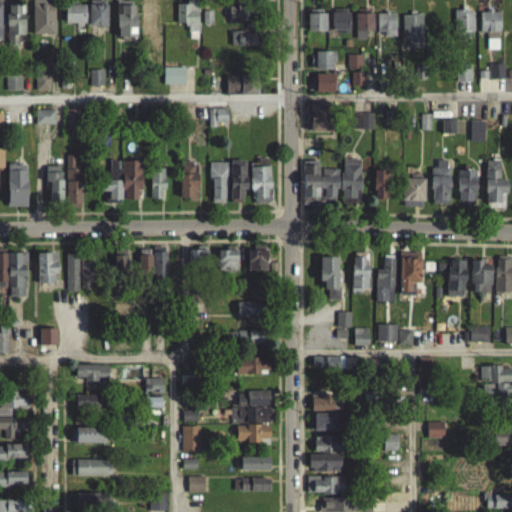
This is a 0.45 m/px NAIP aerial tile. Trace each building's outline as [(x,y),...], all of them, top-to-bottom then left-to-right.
[(53,4),(31,4),(31,40),(54,40),(53,4)] [(176,29),(186,28),(186,37),(197,37),(197,5),(186,5),(186,9),(176,10),(176,29)] [(133,41),(134,6),(116,6),(115,41),(133,41)] [(106,7),(88,7),(87,32),(105,33),(106,7)] [(228,28),(251,28),(250,7),(227,8),(228,28)] [(23,41),(22,10),(5,10),(6,53),(17,53),(16,41),(23,41)] [(84,10),(64,10),(63,30),(84,30),(84,10)] [(141,39),(153,40),(154,11),(141,10),(141,39)] [(212,16),(202,16),(202,30),(211,30),(212,16)] [(471,16),(453,16),(454,46),(472,46),(471,16)] [(498,17),(479,17),(478,38),(486,38),(486,55),(498,55),(498,17)] [(348,38),(348,19),(330,18),(330,37),(348,38)] [(372,36),(371,18),(354,19),(355,45),(364,45),(364,36),(372,36)] [(395,40),(395,19),(376,18),(376,40),(395,40)] [(421,18),(401,19),(402,53),(422,53),(421,18)] [(306,37),(325,37),(325,19),(306,20),(306,37)] [(229,37),(230,51),(256,50),(255,36),(229,37)] [(314,75),(331,75),(331,57),(314,57),(314,75)] [(360,60),(346,60),(346,74),(360,74),(360,60)] [(502,70),(488,69),(488,84),(502,84),(502,70)] [(470,87),(470,70),(455,70),(455,87),(470,87)] [(163,90),(184,90),(184,73),(162,73),(163,90)] [(88,75),(89,92),(103,92),(102,75),(88,75)] [(351,91),(361,91),(361,77),(351,77),(351,91)] [(332,79),(314,79),(314,97),(333,97),(332,79)] [(49,80),(35,80),(35,95),(48,96),(49,80)] [(225,81),(225,101),(261,100),(261,80),(225,81)] [(20,96),(20,82),(5,82),(5,96),(20,96)] [(305,137),(329,137),(329,109),(306,109),(305,137)] [(225,114),(207,114),(208,130),(225,130),(225,114)] [(34,116),(34,130),(54,130),(54,115),(34,116)] [(64,130),(78,130),(79,115),(64,115),(64,130)] [(371,135),(372,119),(352,118),(352,135),(371,135)] [(453,126),(440,125),(440,139),(453,139),(453,126)] [(468,147),(483,147),(484,127),(469,126),(468,147)] [(107,185),(119,185),(120,166),(108,165),(107,185)] [(358,210),(359,165),(341,165),(339,209),(358,210)] [(430,210),(446,210),(447,166),(435,165),(435,174),(431,174),(430,210)] [(121,166),(121,204),(140,205),(141,167),(121,166)] [(244,166),(228,166),(229,209),(241,208),(241,196),(245,196),(244,166)] [(250,209),(270,209),(269,166),(249,166),(250,209)] [(318,166),(302,166),(301,210),(316,211),(318,166)] [(504,214),(505,186),(498,185),(498,167),(485,166),(484,213),(504,214)] [(197,205),(196,168),(179,168),(179,205),(197,205)] [(209,208),(225,208),(224,168),(209,168),(209,208)] [(6,212),(26,212),(25,170),(5,171),(6,212)] [(44,172),(45,207),(61,207),(60,171),(44,172)] [(149,204),(161,204),(161,196),(164,196),(164,174),(149,174),(149,204)] [(319,207),(335,207),(336,174),(319,174),(319,207)] [(373,205),(385,205),(385,176),(372,176),(373,205)] [(475,177),(457,176),(456,207),(474,207),(475,177)] [(400,212),(422,212),(423,185),(401,184),(400,212)] [(105,208),(120,209),(120,186),(100,186),(100,197),(105,197),(105,208)] [(180,290),(181,253),(167,252),(166,290),(180,290)] [(152,287),(165,287),(164,253),(151,253),(152,287)] [(246,277),(265,276),(264,253),(245,253),(246,277)] [(150,255),(138,255),(137,284),(150,284),(150,255)] [(207,273),(206,255),(186,256),(187,273),(207,273)] [(235,255),(216,256),(217,276),(236,276),(235,255)] [(24,302),(24,258),(6,258),(7,302),(24,302)] [(55,258),(35,259),(36,289),(55,289),(55,258)] [(367,270),(364,270),(364,258),(351,258),(350,296),(367,296),(367,270)] [(419,258),(397,259),(397,301),(413,301),(413,288),(419,288),(419,258)] [(77,259),(65,260),(65,296),(77,296),(77,259)] [(113,278),(124,278),(125,261),(113,261),(113,278)] [(393,261),(381,261),(381,275),(374,275),(374,307),(392,307),(393,261)] [(79,293),(94,294),(96,262),(80,262),(79,293)] [(337,263),(318,262),(318,287),(325,287),(324,305),(336,305),(337,263)] [(493,298),(509,298),(510,262),(494,262),(493,298)] [(464,266),(446,266),(446,302),(463,302),(464,266)] [(470,266),(469,297),(489,297),(489,267),(481,267),(481,266),(470,266)] [(235,322),(259,321),(259,307),(235,308),(235,322)] [(349,333),(349,318),(335,318),(335,333),(349,333)] [(395,347),(395,330),(376,330),(375,347),(395,347)] [(468,348),(487,348),(487,333),(468,332),(468,348)] [(511,332),(503,333),(503,350),(511,350),(511,332)] [(367,351),(367,333),(352,333),(352,351),(367,351)] [(55,334),(38,334),(38,350),(55,350),(55,334)] [(236,335),(236,348),(267,349),(268,336),(236,335)] [(396,351),(410,351),(410,336),(397,336),(396,351)] [(338,362),(311,362),(311,374),(338,374),(338,362)] [(265,380),(265,363),(234,364),(235,381),(265,380)] [(356,374),(355,363),(343,364),(344,375),(356,374)] [(107,371),(74,370),(73,385),(83,386),(83,387),(106,387),(107,371)] [(511,374),(499,375),(498,372),(478,372),(478,389),(511,387),(511,374)] [(143,384),(143,397),(161,397),(162,384),(143,384)] [(511,391),(482,390),(481,403),(511,404),(511,391)] [(267,396),(235,397),(236,411),(268,411),(267,396)] [(28,414),(28,398),(0,398),(0,421),(10,421),(10,415),(28,414)] [(74,412),(101,413),(102,401),(74,400),(74,412)] [(310,400),(309,416),(340,417),(340,401),(310,400)] [(145,403),(146,415),(160,415),(159,403),(145,403)] [(229,428),(267,429),(268,414),(229,413),(229,428)] [(196,414),(181,414),(181,427),(196,427),(196,414)] [(312,436),(338,436),(338,420),(312,420),(312,436)] [(0,435),(3,435),(2,444),(20,445),(21,423),(0,422),(0,435)] [(443,443),(443,427),(425,428),(426,444),(443,443)] [(235,430),(234,447),(259,448),(259,445),(267,445),(268,431),(235,430)] [(180,458),(199,458),(199,432),(180,432),(180,458)] [(107,448),(107,433),(74,434),(75,449),(107,448)] [(382,457),(397,457),(397,440),(383,440),(382,457)] [(313,459),(339,458),(338,441),(313,442),(313,459)] [(0,464),(25,465),(25,451),(0,450),(0,464)] [(339,460),(308,460),(308,478),(339,478),(339,460)] [(268,476),(268,462),(239,463),(239,477),(268,476)] [(69,481),(107,482),(107,466),(70,465),(69,481)] [(195,465),(181,465),(181,474),(195,475),(195,465)] [(25,477),(0,477),(0,492),(25,492),(25,477)] [(202,482),(186,482),(186,498),(203,498),(202,482)] [(343,500),(343,482),(305,482),(305,499),(343,500)] [(269,484),(232,484),(232,497),(269,497),(269,484)] [(73,500),(73,511),(111,511),(111,498),(73,500)] [(482,511),(511,511),(511,499),(482,500),(482,511)] [(147,511),(164,511),(165,500),(148,500),(147,511)]
